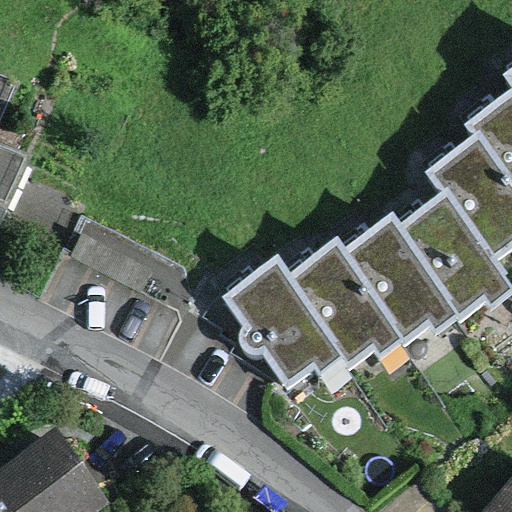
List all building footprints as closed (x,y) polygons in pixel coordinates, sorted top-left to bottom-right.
[(511,122),(482,143),(492,158),(511,186),(511,122)] [(444,192),(460,216),(501,274),(511,266),(511,186),(492,158),(444,192)] [(413,248),(470,332),(495,315),(499,321),(511,312),(511,290),(501,274),(460,216),(413,248)] [(407,240),(354,277),(411,360),(440,341),(445,349),(470,332),(413,248),(407,240)] [(348,269),(304,300),(360,381),(385,364),(392,374),(411,360),(354,277),(348,269)] [(304,300),(293,284),(241,320),(298,402),(328,382),(338,396),(360,381),(304,300)] [(0,511),(102,511),(65,453),(0,494),(0,511)]
